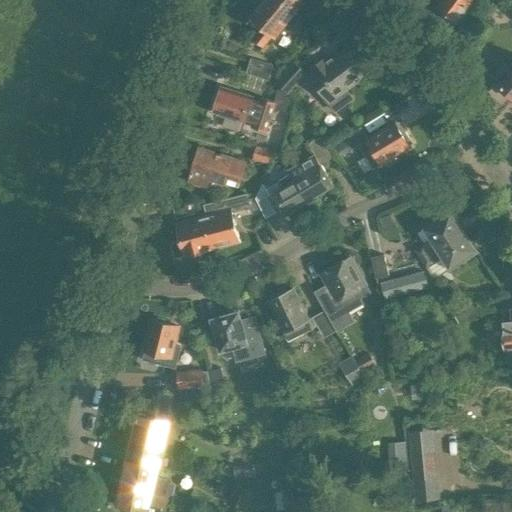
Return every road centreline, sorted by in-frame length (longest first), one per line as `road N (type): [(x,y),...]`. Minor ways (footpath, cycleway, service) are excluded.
road 1 (residential): [(116,276),(163,287),(216,282),(372,202),(485,156)]
road 2 (residential): [(116,276),(199,0)]
road 3 (residential): [(53,511),(116,276)]
road 4 (residential): [(485,156),(383,0)]
